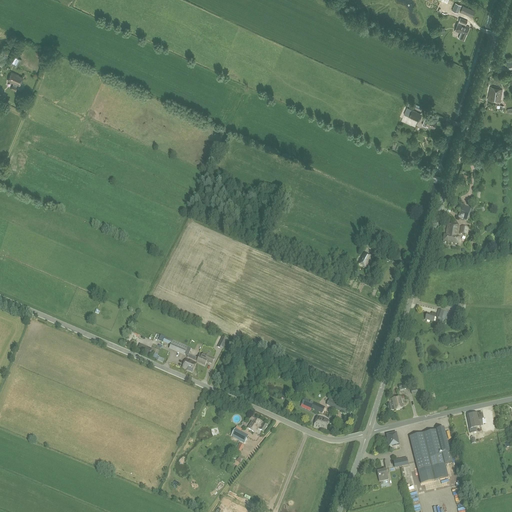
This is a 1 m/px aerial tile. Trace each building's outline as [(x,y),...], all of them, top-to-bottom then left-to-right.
[(458,13),(461,6),(455,3),(452,11),(458,13)] [(475,11),(463,6),(460,12),(473,17),(475,11)] [(460,18),(458,22),(455,31),(461,33),(458,38),(464,40),(469,27),(465,25),(467,21),(460,18)] [(9,63),(17,68),(22,60),(13,55),(9,63)] [(12,85),(10,89),(16,92),(18,87),(16,87),(17,84),(19,85),(23,77),(18,75),(12,72),(8,81),(14,83),(13,85),(12,85)] [(491,87),(488,99),(500,102),(503,90),(491,87)] [(409,117),(418,121),(422,114),(412,110),(409,117)] [(429,118),(426,125),(434,128),(437,122),(429,118)] [(464,215),(463,219),(467,220),(470,208),(463,206),(460,213),(464,215)] [(461,227),(459,227),(448,225),(446,236),(444,235),(443,242),(458,244),(459,238),(460,234),(461,227)] [(370,238),(366,246),(374,249),(377,241),(370,238)] [(367,268),(373,258),(364,253),(358,263),(367,268)] [(377,255),(371,265),(375,268),(380,257),(377,255)] [(448,320),(450,313),(439,310),(436,317),(445,320),(445,319),(448,320)] [(431,321),(434,322),(436,314),(432,313),(431,315),(427,313),(425,320),(427,320),(431,321)] [(165,337),(161,336),(159,340),(171,345),(173,340),(165,337)] [(222,337),(217,347),(223,350),(228,340),(222,337)] [(169,349),(184,356),(185,354),(188,356),(191,349),(188,347),(173,340),(171,345),(169,349)] [(200,356),(197,362),(204,365),(206,361),(212,364),(214,359),(203,353),(201,357),(200,356)] [(192,372),(196,363),(186,359),(182,367),(187,369),(187,370),(192,372)] [(404,408),(405,407),(404,404),(403,403),(402,403),(401,400),(400,396),(396,397),(391,398),(392,403),(387,404),(389,411),(394,410),(394,411),(398,410),(404,408)] [(311,409),(322,414),(325,408),(314,403),(304,399),(302,405),(311,409)] [(326,406),(347,414),(349,408),(328,401),(326,406)] [(467,416),(470,429),(477,428),(480,427),(480,426),(483,425),(482,420),(483,419),(482,413),(478,414),(467,416)] [(255,433),(258,429),(262,423),(252,416),(250,419),(252,421),(247,428),(255,433)] [(314,427),(325,431),(329,420),(317,416),(314,427)] [(248,436),(241,432),(242,430),(236,426),(231,436),(244,443),(248,436)] [(415,462),(418,471),(421,484),(448,477),(445,465),(452,463),(450,453),(444,428),(409,437),(415,462)] [(389,446),(398,444),(396,434),(387,436),(389,446)] [(407,457),(393,460),(394,468),(408,466),(407,457)] [(388,480),(386,470),(377,471),(379,482),(388,480)] [(252,511),(224,498),(221,503),(239,511),(252,511)]
